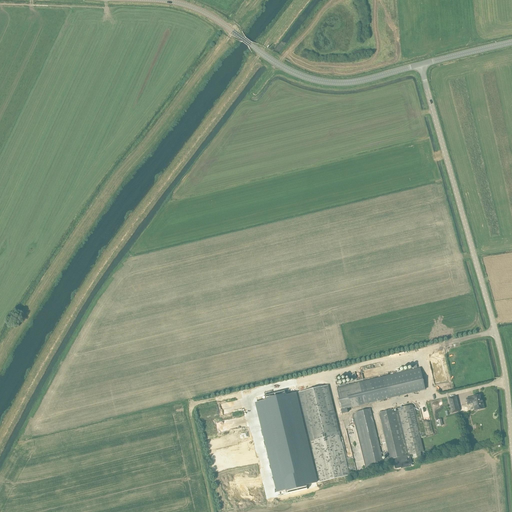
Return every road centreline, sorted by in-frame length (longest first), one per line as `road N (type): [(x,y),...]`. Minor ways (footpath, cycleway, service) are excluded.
road 1 (track): [(261,52),(90,281),(0,441)]
road 2 (track): [(232,30),(79,234),(0,368)]
road 3 (unclassified): [(511,438),(495,329),(420,65)]
road 4 (tertiary): [(420,65),(350,82),(318,80),(280,65),(208,11),(169,0)]
road 5 (unknown): [(307,374),(495,329)]
